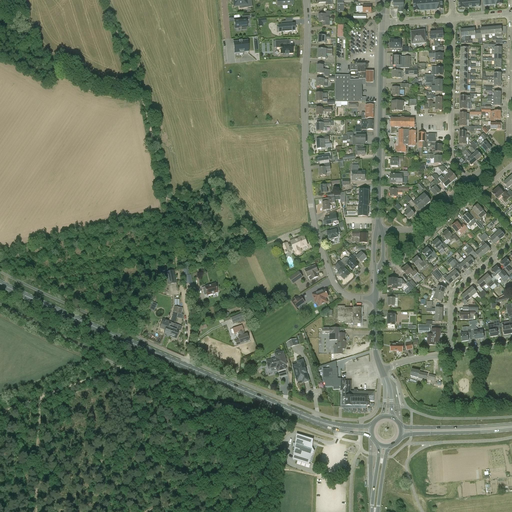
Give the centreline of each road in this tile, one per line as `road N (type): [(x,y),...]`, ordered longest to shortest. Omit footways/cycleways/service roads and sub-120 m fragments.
road 1 (primary): [(371,431),(314,421),(0,283)]
road 2 (track): [(186,359),(189,329),(151,134),(105,0)]
road 3 (residential): [(375,298),(337,290),(314,224),(303,116),(305,0)]
road 4 (residential): [(378,225),(382,23)]
road 5 (residential): [(468,180),(449,151),(452,19)]
road 6 (residential): [(451,353),(454,292),(511,243)]
road 7 (residential): [(511,144),(510,13)]
road 8 (residential): [(381,263),(397,262),(480,192)]
road 9 (track): [(35,399),(147,349)]
